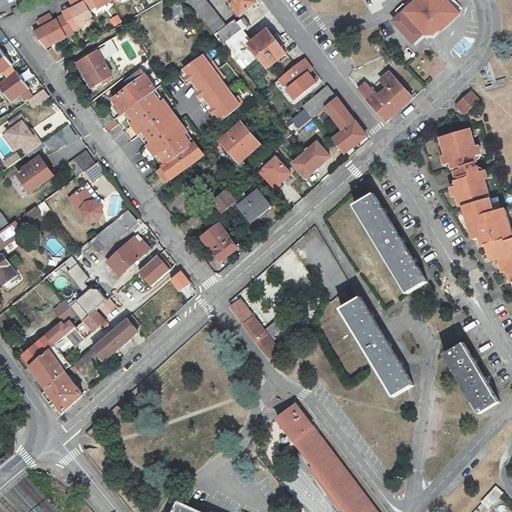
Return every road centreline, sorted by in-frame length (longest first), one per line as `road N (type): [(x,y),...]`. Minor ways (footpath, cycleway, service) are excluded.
road 1 (unknown): [(313,210),(386,326),(433,340),(411,511)]
road 2 (residential): [(9,25),(216,296)]
road 3 (residential): [(398,511),(311,400),(277,382),(216,296)]
road 4 (residential): [(383,147),(511,360)]
road 5 (unclassified): [(216,296),(383,147)]
road 6 (unclassified): [(55,438),(216,296)]
road 7 (residential): [(383,147),(485,47),(489,0)]
road 8 (residential): [(272,0),(383,147)]
road 9 (unknown): [(190,257),(83,352)]
road 10 (residential): [(415,511),(511,406)]
